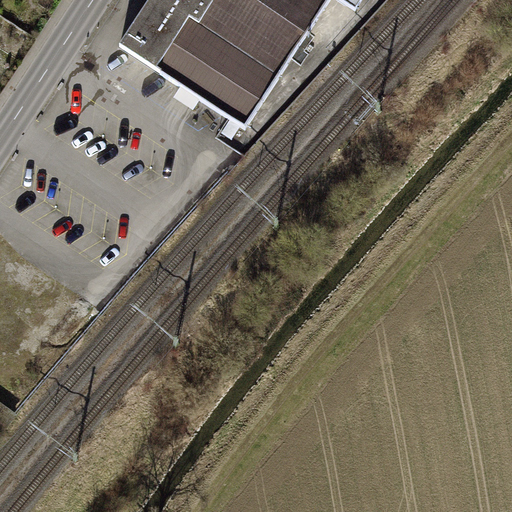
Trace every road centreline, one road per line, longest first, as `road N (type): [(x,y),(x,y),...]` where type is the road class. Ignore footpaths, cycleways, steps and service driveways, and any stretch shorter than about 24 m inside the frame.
road 1 (unknown): [(154,216),(200,145),(75,27)]
road 2 (unknown): [(0,207),(86,270),(125,255),(154,216)]
road 3 (unknown): [(13,121),(154,216)]
road 4 (primary): [(0,141),(93,0)]
